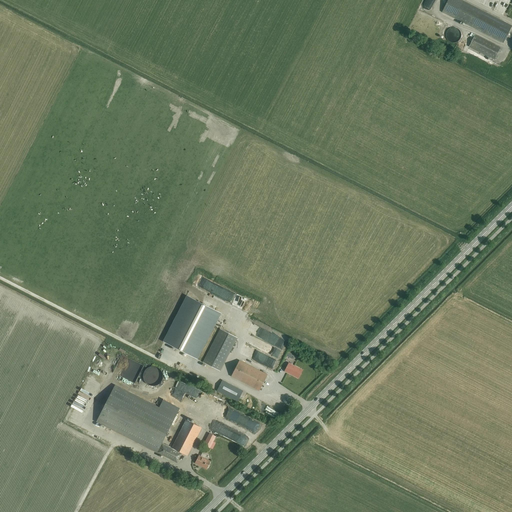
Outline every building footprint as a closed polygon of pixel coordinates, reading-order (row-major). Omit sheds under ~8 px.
[(448,0),(442,12),(454,18),(503,43),(511,26),(461,0),(448,0)] [(494,59),(500,48),(475,35),(469,47),(494,59)] [(187,296),(164,341),(197,358),(220,313),(187,296)] [(258,344),(280,354),(287,340),(255,325),(253,330),(262,334),(258,344)] [(136,339),(138,333),(127,328),(124,333),(136,339)] [(220,370),(237,338),(220,329),(203,362),(220,370)] [(259,390),(267,375),(240,360),(231,376),(259,390)] [(298,378),(302,370),(289,363),(286,369),(288,370),(287,372),(298,378)] [(238,401),(243,391),(222,380),(217,390),(238,401)] [(162,442),(176,416),(116,384),(97,421),(157,452),(162,442)] [(78,396),(76,399),(87,404),(89,401),(78,396)] [(77,403),(75,405),(84,411),(86,408),(77,403)] [(73,411),(70,415),(69,415),(68,417),(80,425),(84,417),(73,411)] [(182,452),(182,453),(187,455),(202,428),(186,420),(172,447),(182,452)] [(208,451),(212,442),(207,439),(203,448),(208,451)] [(182,452),(172,447),(162,442),(157,452),(177,463),(182,453),(182,452)] [(207,469),(211,461),(199,455),(195,463),(207,469)]
